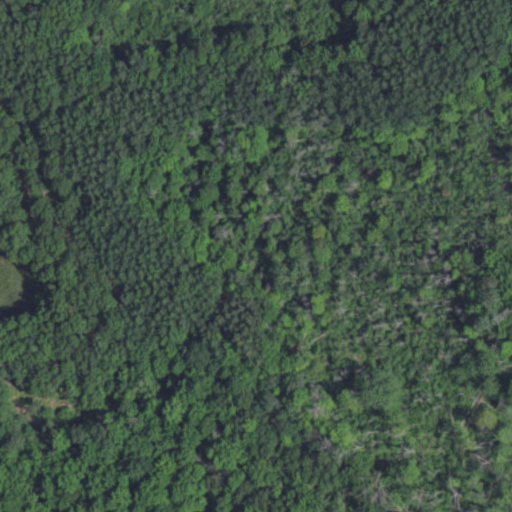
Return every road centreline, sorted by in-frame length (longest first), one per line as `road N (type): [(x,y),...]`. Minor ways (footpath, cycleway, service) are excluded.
road 1 (track): [(0,85),(20,113),(131,105),(209,112),(348,78),(417,0)]
road 2 (track): [(0,360),(56,374),(120,308),(130,277),(117,261),(97,263),(70,250),(46,212),(20,113)]
